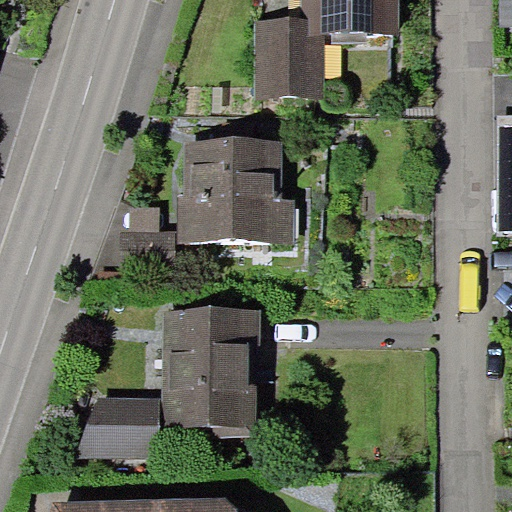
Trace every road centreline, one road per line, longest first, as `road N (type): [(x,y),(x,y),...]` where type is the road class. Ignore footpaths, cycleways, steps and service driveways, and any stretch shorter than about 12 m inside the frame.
road 1 (residential): [(468,511),(466,0)]
road 2 (tertiary): [(116,0),(0,368)]
